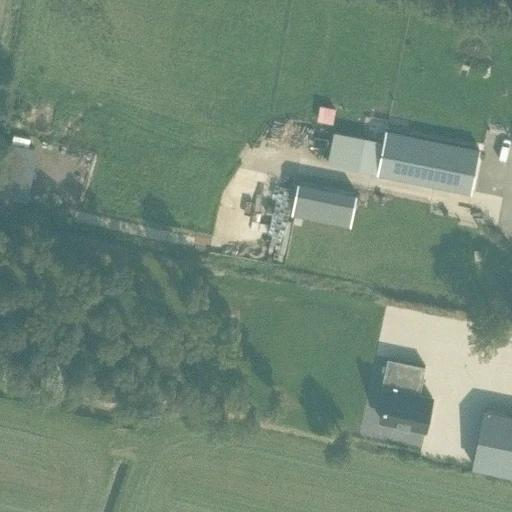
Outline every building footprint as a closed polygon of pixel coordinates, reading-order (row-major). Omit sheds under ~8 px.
[(71,91),(72,80),(44,76),(44,75),(18,71),(16,83),(71,91)] [(126,163),(130,118),(108,116),(104,161),(126,163)] [(377,128),(377,120),(354,119),(353,127),(377,128)] [(471,192),(479,147),(386,129),(377,174),(471,192)] [(359,134),(358,167),(376,167),(377,135),(359,134)] [(347,160),(354,161),(360,140),(352,138),(347,160)] [(185,144),(179,177),(202,181),(207,147),(185,144)] [(84,186),(85,162),(75,162),(74,186),(84,186)] [(291,213),(351,225),(357,192),(298,181),(291,213)] [(236,211),(230,236),(250,241),(257,217),(236,211)] [(435,216),(433,228),(468,233),(470,221),(435,216)] [(281,248),(281,260),(303,259),(303,247),(281,248)] [(425,365),(388,357),(381,387),(387,388),(381,419),(425,429),(432,396),(416,393),(418,381),(421,382),(425,365)] [(511,472),(511,413),(486,408),(474,465),(511,472)]
